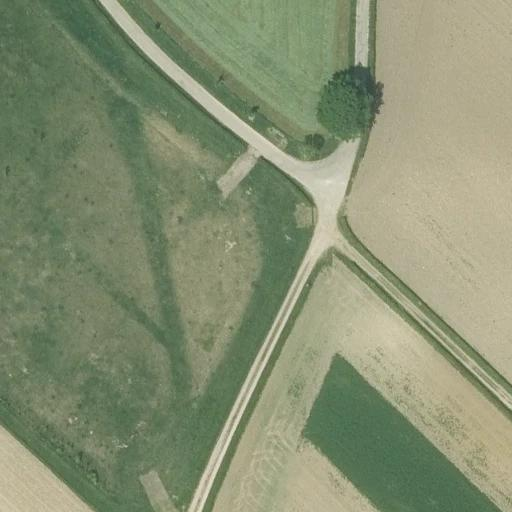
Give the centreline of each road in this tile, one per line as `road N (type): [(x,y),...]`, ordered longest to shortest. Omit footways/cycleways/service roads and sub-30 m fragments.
road 1 (track): [(195,511),(330,222),(325,168)]
road 2 (unclassified): [(325,168),(294,166),(230,121),(105,0)]
road 3 (track): [(324,234),(511,405)]
road 4 (unclassified): [(325,168),(352,137),(362,0)]
